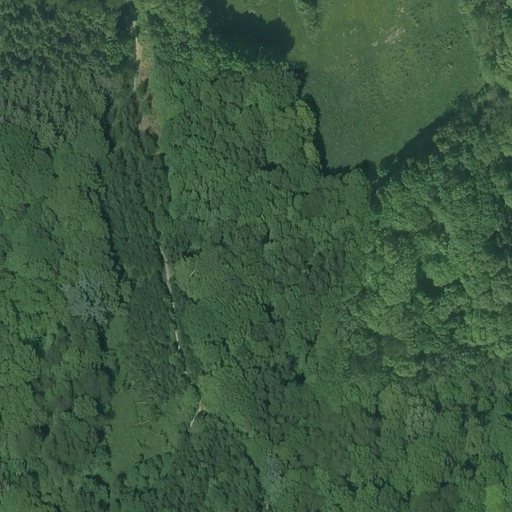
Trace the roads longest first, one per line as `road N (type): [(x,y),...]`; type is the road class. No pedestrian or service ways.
road 1 (track): [(511,496),(425,465),(245,367)]
road 2 (track): [(130,0),(137,182),(164,258)]
road 3 (track): [(164,258),(179,349),(200,403)]
road 4 (track): [(245,367),(166,269)]
